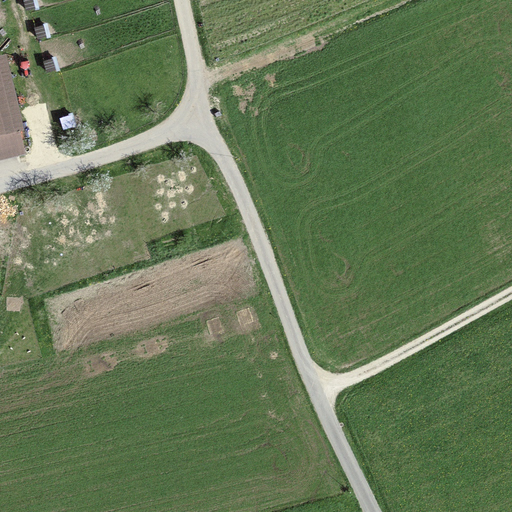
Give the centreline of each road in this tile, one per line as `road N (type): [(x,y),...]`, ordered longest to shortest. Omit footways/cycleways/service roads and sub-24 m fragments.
road 1 (residential): [(371,511),(202,120),(0,185)]
road 2 (track): [(316,391),(511,292)]
road 3 (track): [(181,0),(202,120)]
